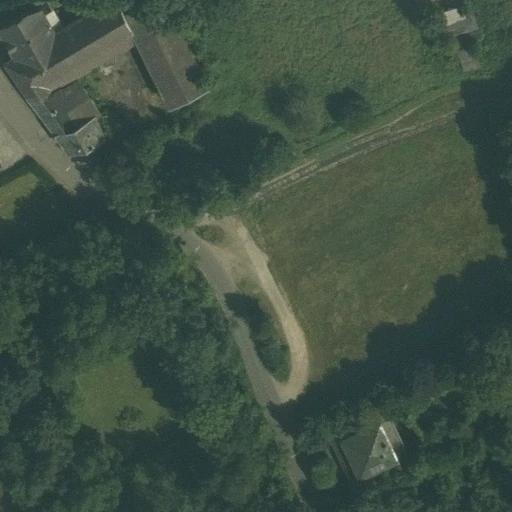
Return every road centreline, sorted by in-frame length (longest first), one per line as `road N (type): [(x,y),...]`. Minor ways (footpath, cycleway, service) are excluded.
road 1 (residential): [(324,511),(195,237),(85,184),(39,144),(0,92)]
road 2 (track): [(111,200),(0,266)]
